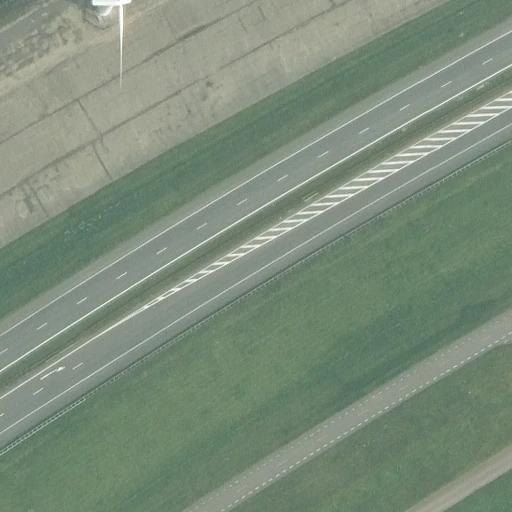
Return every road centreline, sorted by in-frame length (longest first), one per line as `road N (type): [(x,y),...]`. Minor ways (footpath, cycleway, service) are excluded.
road 1 (trunk): [(511,48),(0,355)]
road 2 (trunk): [(0,418),(511,115)]
road 3 (unclassified): [(205,511),(511,322)]
